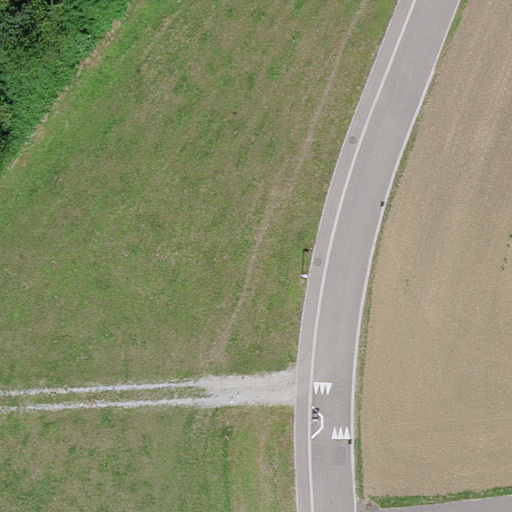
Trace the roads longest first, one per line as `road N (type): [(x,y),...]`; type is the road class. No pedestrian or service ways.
road 1 (unclassified): [(331,511),(320,307),(343,203),(418,0)]
road 2 (track): [(343,203),(80,286),(0,330)]
